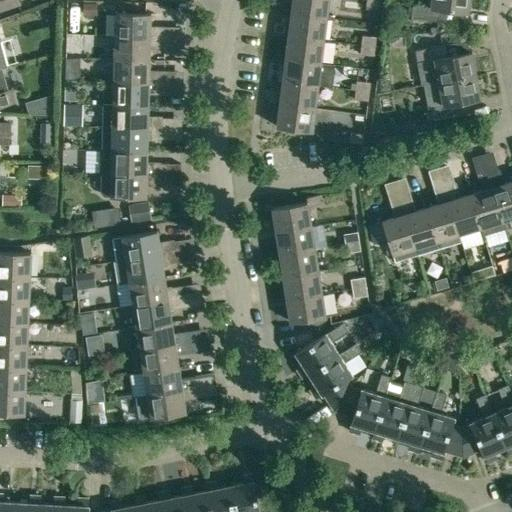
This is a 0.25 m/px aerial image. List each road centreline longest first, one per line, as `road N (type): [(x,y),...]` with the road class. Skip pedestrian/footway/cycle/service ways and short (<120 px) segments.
road 1 (residential): [(221,191),(374,174),(511,137)]
road 2 (residential): [(276,431),(114,463),(0,457)]
road 3 (unclassified): [(276,431),(244,339),(221,191)]
road 4 (unclassified): [(221,191),(215,117),(232,0)]
road 5 (residential): [(502,510),(464,488),(328,446)]
